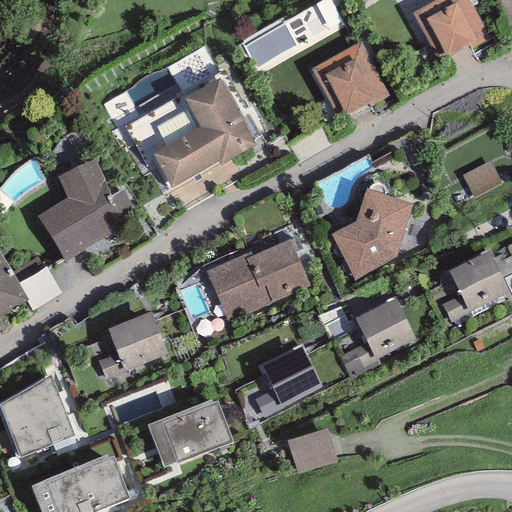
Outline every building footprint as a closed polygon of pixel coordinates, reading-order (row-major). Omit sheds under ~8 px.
[(470,0),(433,0),(412,12),(436,58),(445,53),(447,58),(469,46),(471,50),(491,39),(470,0)] [(361,42),(310,69),(335,115),(343,111),(346,116),(368,104),(370,107),(390,96),(361,42)] [(219,79),(184,99),(200,127),(152,154),(172,188),(218,161),(221,166),(257,145),(219,79)] [(95,160),(58,178),(67,199),(37,216),(65,261),(123,228),(118,218),(110,197),(95,160)] [(412,205),(366,189),(355,221),(330,234),(355,280),(396,258),(412,205)] [(123,190),(110,197),(118,218),(132,210),(123,190)] [(251,252),(205,271),(228,323),(310,287),(290,239),(252,255),(251,252)] [(489,252),(448,271),(460,296),(442,305),(451,324),(470,315),(469,312),(509,293),(489,252)] [(18,284),(0,253),(0,318),(26,301),(28,300),(18,284)] [(46,267),(18,284),(28,300),(26,301),(33,312),(62,295),(46,267)] [(395,300),(355,319),(367,343),(375,359),(377,358),(415,340),(395,300)] [(105,380),(125,372),(168,355),(151,312),(107,330),(117,354),(98,362),(105,380)] [(375,359),(367,343),(338,357),(350,380),(380,365),(377,358),(375,359)] [(261,365),(273,390),(254,400),(263,418),(284,408),(283,406),(322,387),(301,346),(261,365)] [(0,404),(0,408),(20,458),(74,437),(51,375),(0,404)] [(116,428),(178,402),(170,383),(109,409),(116,428)] [(211,400),(147,425),(164,468),(176,463),(176,465),(233,442),(217,402),(212,404),(211,400)] [(327,428),(286,442),(297,475),(338,461),(327,428)] [(107,456),(31,485),(41,511),(95,511),(130,499),(113,457),(108,459),(107,456)]
